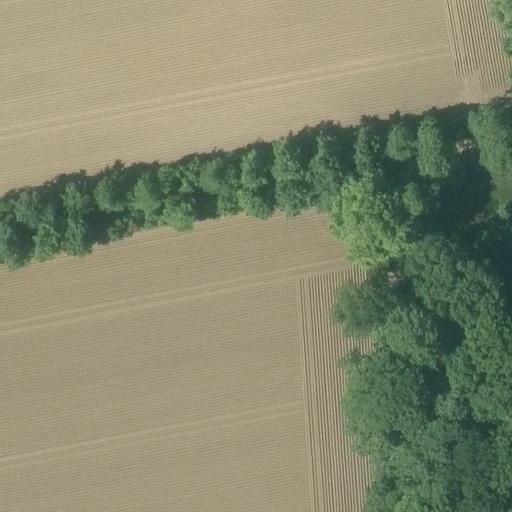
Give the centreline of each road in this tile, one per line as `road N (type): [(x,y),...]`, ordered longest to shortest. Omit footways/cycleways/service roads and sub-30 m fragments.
road 1 (track): [(511,133),(0,228)]
road 2 (track): [(432,148),(396,196),(390,222),(408,511)]
